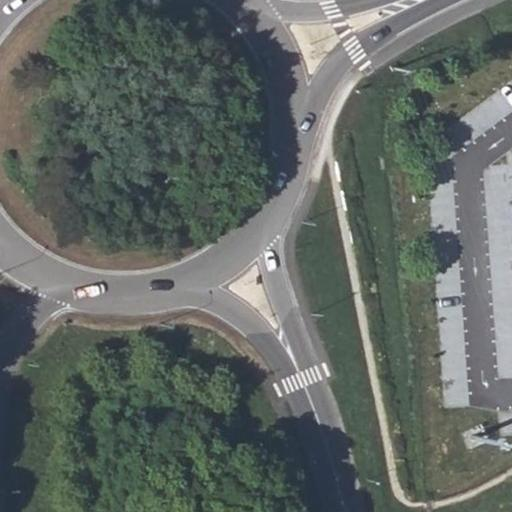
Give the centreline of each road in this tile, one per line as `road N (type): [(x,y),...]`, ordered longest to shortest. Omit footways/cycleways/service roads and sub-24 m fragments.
road 1 (tertiary): [(294,123),(356,48),(440,0)]
road 2 (tertiary): [(295,363),(345,511)]
road 3 (tertiary): [(295,363),(260,222)]
road 4 (tertiary): [(181,281),(254,324),(295,363)]
road 5 (secondary): [(294,123),(290,82),(252,9)]
